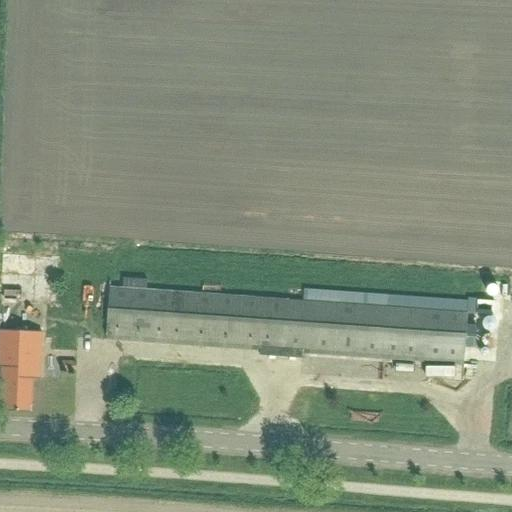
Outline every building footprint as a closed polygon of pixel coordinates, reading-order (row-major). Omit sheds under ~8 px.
[(2,254),(1,273),(0,306),(49,307),(51,256),(2,254)] [(462,366),(465,313),(110,288),(106,341),(462,366)] [(477,362),(489,362),(490,329),(479,329),(477,362)] [(0,330),(0,366),(1,367),(0,397),(0,404),(6,404),(6,411),(27,411),(27,405),(31,405),(32,379),(40,379),(42,332),(0,330)] [(76,372),(76,361),(62,360),(61,371),(76,372)]
